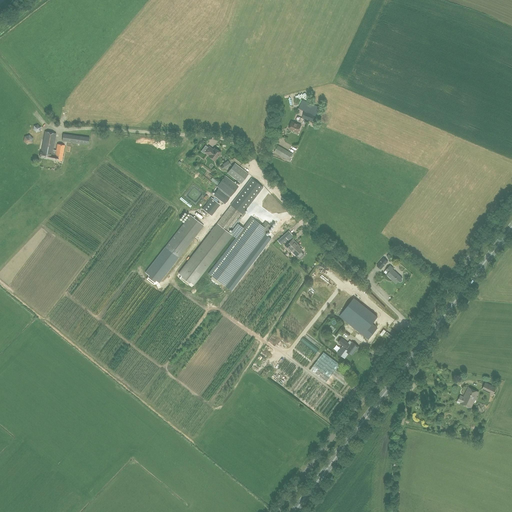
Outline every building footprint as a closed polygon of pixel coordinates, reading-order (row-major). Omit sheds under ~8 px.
[(511,41),(452,16),(441,42),(511,71),(511,41)] [(302,117),(312,122),(315,115),(305,111),(302,117)] [(298,133),(301,125),(292,122),(289,129),(298,133)] [(38,124),(34,126),(33,130),(36,133),(40,131),(41,127),(38,124)] [(46,158),(50,132),(45,131),(41,152),(40,151),(39,157),(46,158)] [(56,133),(50,132),(46,158),(60,161),(62,161),(65,145),(57,144),(56,150),(53,150),(56,133)] [(63,134),(62,141),(88,144),(89,137),(63,134)] [(288,159),(291,154),(278,146),(275,151),(288,159)] [(214,161),(220,153),(214,148),(212,151),(211,150),(212,149),(209,147),(205,152),(209,155),(208,156),(214,161)] [(248,174),(235,163),(227,173),(241,183),(248,174)] [(238,186),(225,176),(217,186),(230,197),(238,186)] [(263,187),(251,178),(231,205),(231,206),(178,274),(193,286),(232,235),(227,232),(241,214),(244,215),(246,212),(244,211),(263,187)] [(225,204),(229,198),(218,189),(213,195),(225,204)] [(211,197),(202,209),(212,216),(221,205),(211,197)] [(263,197),(258,202),(269,212),(270,211),(271,212),(275,208),(263,197)] [(283,208),(280,204),(279,205),(274,198),(272,200),(278,209),(279,208),(280,210),(283,208)] [(156,281),(159,283),(194,238),(204,225),(190,215),(184,223),(145,272),(148,275),(146,277),(154,283),(156,281)] [(262,226),(251,217),(208,273),(225,286),(264,235),(271,226),(265,222),(262,226)] [(277,241),(280,244),(292,234),(289,231),(277,241)] [(270,239),(264,235),(225,286),(231,291),(271,240),(270,239)] [(297,245),(297,244),(292,239),(285,246),(290,252),(291,251),(296,256),(302,250),(297,245)] [(377,266),(381,269),(388,261),(384,258),(377,266)] [(396,283),(398,281),(399,282),(400,282),(401,282),(402,281),(402,280),(402,279),(401,278),(392,269),(393,268),(390,265),(386,270),(388,273),(387,274),(396,283)] [(354,298),(339,316),(368,339),(377,328),(371,324),(377,317),(354,298)] [(349,353),(352,355),(358,346),(352,342),(350,345),(341,338),(338,342),(343,346),(337,353),(345,358),(349,353)] [(344,385),(349,379),(336,370),(340,364),(324,352),(310,370),(326,382),(332,375),(344,385)] [(485,382),(482,390),(493,395),(497,387),(485,382)] [(471,409),(475,400),(476,401),(478,397),(476,397),(479,392),(468,387),(463,399),(459,397),(458,401),(461,402),(460,403),(471,409)]
